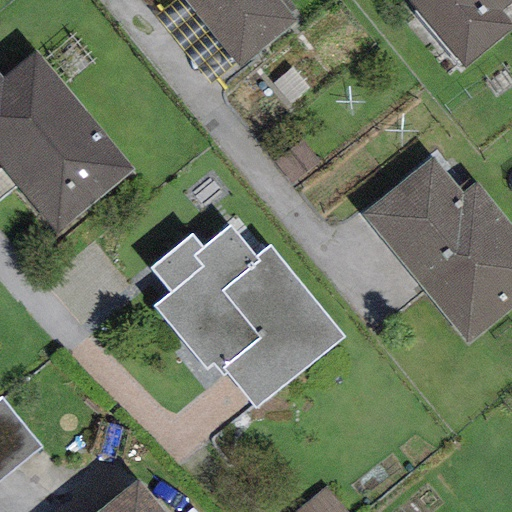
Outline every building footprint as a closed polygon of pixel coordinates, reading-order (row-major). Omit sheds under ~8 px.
[(276,0),(179,0),(239,73),(297,26),(276,0)] [(511,0),(401,0),(462,74),(511,33),(511,31),(500,18),(511,8),(511,0)] [(0,81),(0,171),(55,239),(133,175),(37,56),(2,84),(0,81)] [(434,161),(361,220),(467,349),(511,312),(511,231),(477,188),(464,198),(434,161)] [(192,240),(150,273),(171,298),(154,312),(211,384),(222,375),(254,414),(343,343),(269,251),(256,261),(231,230),(202,253),(192,240)] [(1,403),(0,403),(0,486),(41,453),(1,403)] [(157,511),(137,487),(106,511),(157,511)]
